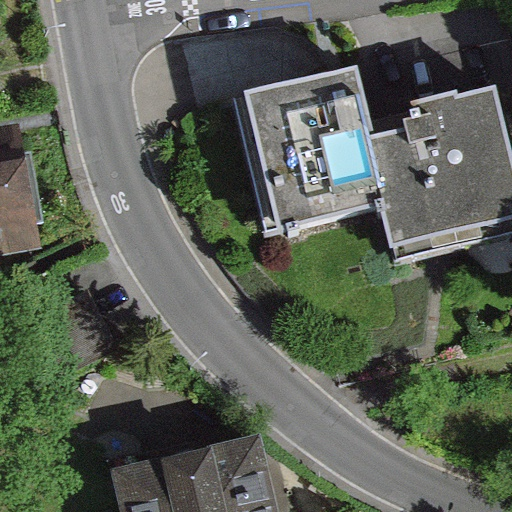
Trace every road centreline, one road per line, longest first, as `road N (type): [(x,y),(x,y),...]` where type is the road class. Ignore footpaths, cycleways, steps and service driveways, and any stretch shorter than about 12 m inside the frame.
road 1 (residential): [(86,25),(127,196),(145,236),(210,322),(366,462),(474,511)]
road 2 (residential): [(86,25),(276,0)]
